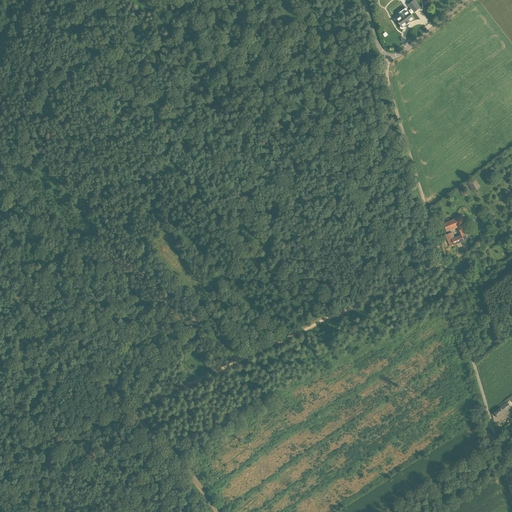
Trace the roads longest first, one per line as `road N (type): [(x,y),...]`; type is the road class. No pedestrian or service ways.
road 1 (track): [(0,452),(135,408),(444,261)]
road 2 (track): [(24,301),(339,0)]
road 3 (unclassified): [(501,451),(387,74),(393,58)]
road 4 (track): [(135,408),(0,282)]
road 5 (track): [(129,410),(214,511)]
